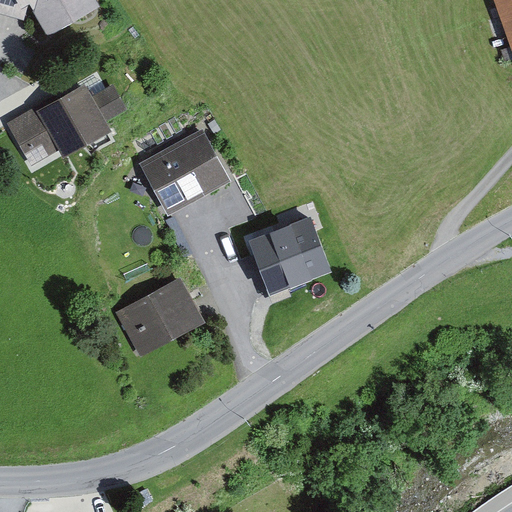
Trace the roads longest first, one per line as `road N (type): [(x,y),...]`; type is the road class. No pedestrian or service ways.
road 1 (residential): [(0,480),(111,470),(169,449),(511,223)]
road 2 (track): [(207,261),(237,315),(257,391)]
road 3 (track): [(511,156),(453,230),(450,261)]
